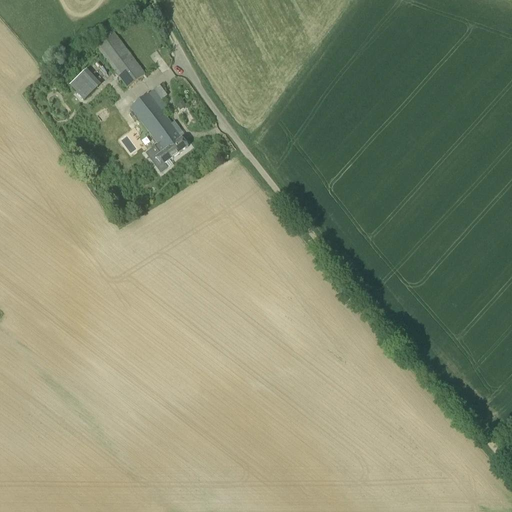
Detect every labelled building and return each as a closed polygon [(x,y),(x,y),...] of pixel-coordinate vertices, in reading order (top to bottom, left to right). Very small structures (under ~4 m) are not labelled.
[(129,89),(146,75),(114,34),(96,48),(129,89)] [(82,68),(66,84),(81,98),(97,83),(82,68)] [(94,87),(83,100),(105,119),(116,107),(94,87)] [(163,169),(190,148),(163,112),(168,108),(155,91),(131,109),(142,123),(110,146),(115,153),(98,166),(111,183),(131,168),(134,172),(139,168),(136,164),(156,149),(161,156),(156,160),(163,169)] [(176,101),(179,109),(185,107),(182,99),(176,101)] [(60,105),(44,116),(68,148),(83,137),(60,105)] [(80,114),(89,128),(97,123),(88,108),(80,114)] [(76,143),(83,152),(106,133),(99,125),(76,143)]
